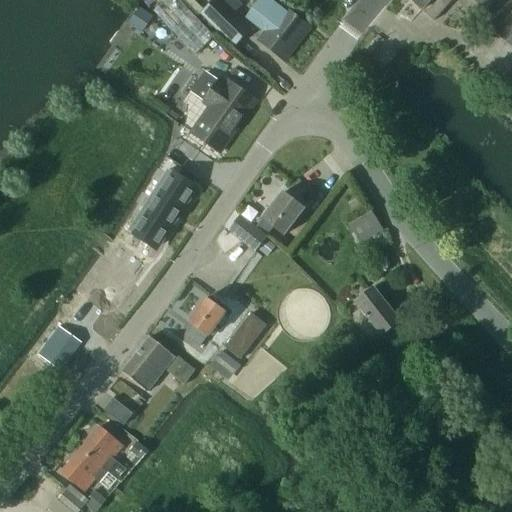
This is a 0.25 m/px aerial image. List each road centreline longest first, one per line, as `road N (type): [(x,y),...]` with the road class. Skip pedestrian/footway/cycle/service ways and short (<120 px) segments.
road 1 (unclassified): [(0,498),(300,97)]
road 2 (unclassified): [(511,344),(400,219),(344,133),(300,97)]
road 3 (track): [(400,219),(394,245),(404,276),(511,390)]
road 4 (unclassified): [(300,97),(376,0)]
